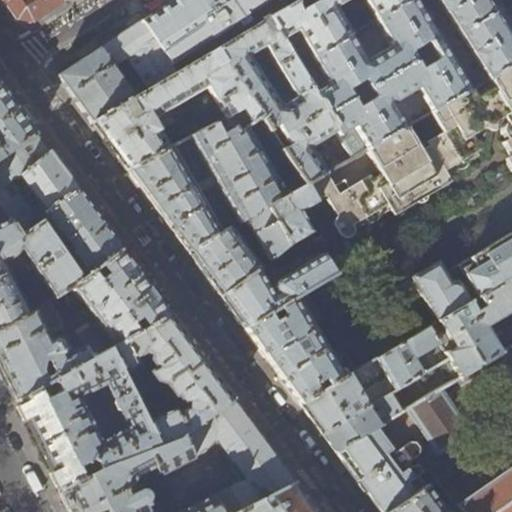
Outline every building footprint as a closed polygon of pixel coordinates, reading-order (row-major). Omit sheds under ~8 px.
[(0,0),(15,20),(22,22),(30,23),(44,14),(56,6),(62,2),(60,0),(0,0)] [(173,0),(122,34),(97,50),(111,68),(125,58),(147,90),(259,23),(266,19),(292,3),(297,0),(173,0)] [(313,0),(315,2),(298,12),(292,3),(266,19),(274,31),(296,67),(348,35),(332,9),(346,0),(362,0),(374,20),(406,0),(313,0)] [(430,113),(468,92),(413,0),(406,0),(374,20),(390,46),(364,61),(348,35),(296,67),(351,158),(404,128),(390,104),(416,89),(430,113)] [(488,0),(436,0),(488,80),(511,66),(511,36),(506,28),(488,0)] [(122,123),(113,111),(91,124),(119,162),(126,171),(167,149),(156,132),(173,122),(166,111),(206,87),(224,119),(226,118),(237,134),(259,119),(268,132),(276,127),(289,145),(281,151),(304,185),(325,174),(307,149),(317,143),(333,169),(351,158),(296,67),(274,31),(266,36),(259,23),(147,90),(121,106),(128,119),(122,123)] [(147,90),(125,58),(111,68),(97,50),(80,61),(56,77),(71,97),(91,124),(113,111),(121,106),(147,90)] [(410,200),(425,191),(427,195),(440,187),(434,175),(469,153),(462,140),(506,113),(511,124),(511,135),(501,142),(511,160),(511,66),(488,80),(468,92),(430,113),(404,128),(351,158),(333,169),(325,174),(304,185),(265,208),(286,245),(309,233),(298,212),(314,203),(315,199),(314,198),(321,197),(333,216),(331,219),(331,221),(332,224),(336,232),(340,237),(345,239),(347,240),(349,239),(351,238),(352,235),(352,233),(352,230),(350,228),(392,202),(399,212),(412,204),(410,200)] [(0,158),(35,134),(9,100),(0,87),(0,158)] [(281,151),(268,132),(259,119),(237,134),(226,118),(224,119),(167,149),(126,171),(153,208),(157,213),(186,252),(265,208),(304,185),(281,151)] [(76,191),(56,164),(35,134),(0,158),(0,213),(5,221),(17,238),(38,223),(35,219),(76,191)] [(35,219),(38,223),(55,247),(63,241),(72,253),(64,260),(79,281),(120,249),(98,220),(76,191),(35,219)] [(219,297),(256,270),(256,269),(286,245),(265,208),(186,252),(204,277),(219,297)] [(0,249),(17,238),(5,221),(0,223),(0,249)] [(79,281),(64,260),(55,247),(38,223),(17,238),(0,249),(0,328),(32,313),(54,298),(64,292),(79,281)] [(438,321),(511,275),(511,239),(508,234),(444,272),(438,261),(411,277),(437,321),(438,321)] [(120,249),(79,281),(64,292),(72,306),(80,301),(114,346),(169,315),(146,284),(120,249)] [(333,261),(327,265),(321,255),(300,266),(293,264),(284,270),(283,276),(265,286),(256,270),(219,297),(224,304),(243,329),(294,299),(306,292),(333,276),(332,274),(339,270),(333,261)] [(511,275),(438,321),(454,347),(445,353),(448,358),(459,378),(496,356),(500,354),(494,345),(498,345),(511,336),(511,275)] [(324,321),(306,292),(294,299),(312,328),(324,321)] [(32,313),(0,328),(0,371),(15,402),(88,361),(81,347),(66,356),(60,344),(59,342),(56,340),(54,335),(64,329),(60,322),(65,319),(54,298),(32,313)] [(312,328),(294,299),(243,329),(271,368),(298,404),(341,378),(325,350),(319,341),(312,328)] [(169,315),(114,346),(106,351),(119,375),(135,366),(132,361),(143,354),(149,357),(148,362),(153,369),(147,373),(155,384),(162,385),(164,388),(174,400),(176,399),(182,405),(187,407),(186,412),(184,410),(177,416),(175,411),(172,410),(143,423),(157,449),(176,442),(231,399),(215,378),(169,315)] [(417,365),(443,350),(426,327),(354,370),(341,378),(298,404),(310,419),(321,434),(403,385),(421,374),(417,365)] [(75,336),(81,347),(88,361),(105,352),(89,328),(75,336)] [(354,370),(337,343),(325,350),(341,378),(354,370)] [(511,511),(511,346),(500,354),(496,356),(511,379),(511,465),(454,505),(458,511),(511,511)] [(143,423),(119,375),(106,351),(105,352),(88,361),(15,402),(28,428),(59,490),(105,466),(157,449),(143,423)] [(409,393),(403,385),(321,434),(330,446),(334,452),(398,415),(390,404),(409,393)] [(441,389),(398,415),(334,452),(361,489),(378,511),(387,511),(426,486),(393,442),(418,427),(436,454),(470,432),(441,389)] [(249,423),(231,399),(176,442),(157,449),(105,466),(59,490),(70,511),(234,511),(293,482),(249,423)] [(314,511),(309,504),(293,482),(234,511),(314,511)] [(444,511),(426,486),(387,511),(444,511)]
